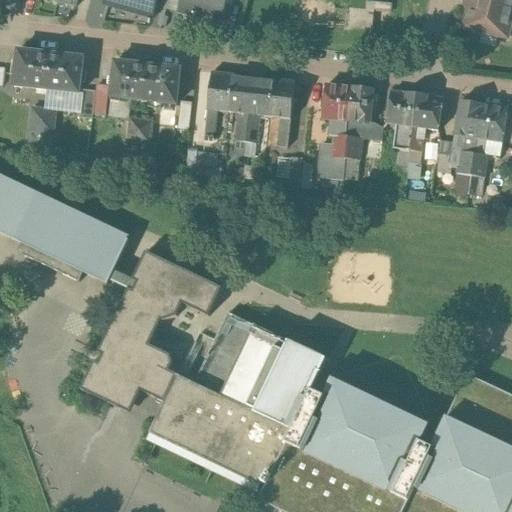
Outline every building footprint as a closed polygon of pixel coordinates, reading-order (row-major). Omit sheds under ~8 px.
[(111,0),(153,11),(156,0),(111,0)] [(204,0),(181,0),(178,13),(199,19),(204,0)] [(227,0),(204,0),(199,19),(221,25),(227,0)] [(511,0),(471,0),(465,27),(464,27),(464,28),(466,29),(466,28),(506,38),(508,39),(508,37),(511,18),(511,0)] [(51,55),(18,51),(14,86),(37,89),(36,93),(46,95),(51,55)] [(83,58),(51,55),(46,95),(55,96),(56,91),(79,94),(83,58)] [(147,66),(115,62),(111,98),(133,100),(133,105),(143,106),(143,101),(147,66)] [(180,70),(147,66),(143,101),(143,106),(154,107),(154,103),(176,105),(180,70)] [(233,76),(212,73),(208,111),(217,112),(229,113),(233,76)] [(253,78),(233,76),(229,113),(239,114),(249,115),(253,78)] [(273,80),(253,78),(249,115),(259,116),(269,117),(273,80)] [(295,83),(273,80),(269,117),(281,119),(278,147),(287,148),(295,83)] [(108,87),(96,86),(93,115),(105,116),(108,87)] [(352,89),(326,86),(323,119),(332,120),(329,137),(334,138),(333,146),(332,158),(345,160),(346,160),(348,137),(346,137),(348,122),(350,122),(353,88),(352,88),(352,89)] [(353,88),(350,122),(348,122),(346,137),(348,137),(362,139),(363,123),(371,124),(373,103),(372,103),(374,90),(353,88)] [(96,92),(83,90),(81,118),(92,119),(96,92)] [(417,96),(391,92),(387,125),(396,126),(393,150),(399,150),(410,152),(417,96)] [(443,100),(417,96),(410,152),(409,163),(420,165),(422,153),(423,139),(418,138),(419,129),(439,131),(443,100)] [(192,103),(181,102),(178,129),(189,130),(192,103)] [(483,105),(461,102),(459,114),(454,143),(452,162),(452,163),(458,163),(459,163),(461,152),(474,154),(477,139),(476,139),(482,105),(483,105),(482,106),(483,106),(483,105)] [(503,143),(508,110),(483,106),(482,106),(483,105),(482,105),(476,139),(477,139),(474,154),(484,155),(487,140),(503,143)] [(44,110),(32,109),(29,133),(41,134),(44,110)] [(56,111),(44,110),(41,134),(53,135),(56,111)] [(217,112),(208,111),(205,139),(214,140),(217,112)] [(249,115),(239,114),(236,142),(246,143),(249,115)] [(259,116),(249,115),(246,143),(256,144),(259,116)] [(141,121),(130,120),(128,142),(139,143),(141,121)] [(152,122),(141,121),(139,143),(150,144),(152,122)] [(362,139),(348,137),(346,160),(356,161),(360,161),(362,139)] [(454,143),(441,142),(439,162),(452,164),(452,163),(452,162),(454,143)] [(333,146),(322,145),(319,179),(343,181),(343,180),(345,160),(332,158),(333,146)] [(410,152),(399,150),(397,166),(408,168),(409,163),(410,152)] [(474,154),(461,152),(459,163),(458,163),(457,174),(471,176),(474,154)] [(484,155),(474,154),(471,176),(484,178),(485,179),(488,156),(484,155)] [(303,159),(291,158),(289,181),(301,182),(303,159)] [(346,160),(345,160),(343,180),(354,181),(356,161),(346,160)] [(420,165),(409,163),(408,168),(408,175),(419,176),(420,165)] [(218,166),(202,164),(202,177),(216,178),(218,166)] [(319,178),(304,176),(303,187),(318,189),(319,178)] [(484,178),(471,176),(469,195),(482,196),(484,178)] [(129,242),(0,180),(0,234),(22,245),(18,254),(80,283),(84,274),(96,280),(108,286),(110,282),(128,290),(129,290),(133,292),(137,283),(133,281),(115,272),(129,242)] [(390,190),(378,189),(377,198),(389,199),(390,190)] [(327,361),(228,314),(195,384),(177,376),(170,372),(173,364),(171,356),(150,346),(162,321),(163,322),(177,317),(183,305),(209,317),(222,289),(146,253),(133,281),(137,283),(133,292),(129,290),(128,290),(98,354),(103,356),(99,364),(94,362),(81,390),(113,406),(120,392),(138,400),(141,392),(165,403),(150,434),(261,487),(263,484),(262,483),(267,474),(271,476),(287,444),(286,444),(292,431),(288,429),(303,398),(307,400),(311,391),(312,392),(313,389),(327,361)] [(511,511),(511,396),(467,375),(432,449),(421,443),(429,426),(332,380),(324,397),(312,392),(311,391),(307,400),(303,398),(288,429),(292,431),(286,444),(287,444),(271,476),(267,474),(262,483),(263,484),(266,486),(259,501),(281,511),(511,511)]
